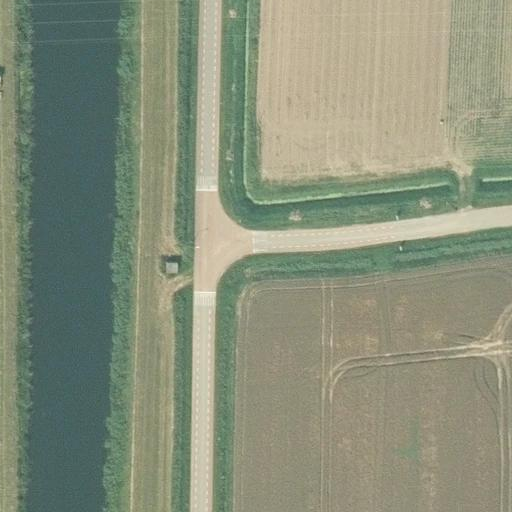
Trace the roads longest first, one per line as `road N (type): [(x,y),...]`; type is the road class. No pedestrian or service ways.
road 1 (unclassified): [(511,217),(205,243)]
road 2 (tertiary): [(201,511),(205,243)]
road 3 (tertiary): [(205,243),(210,0)]
